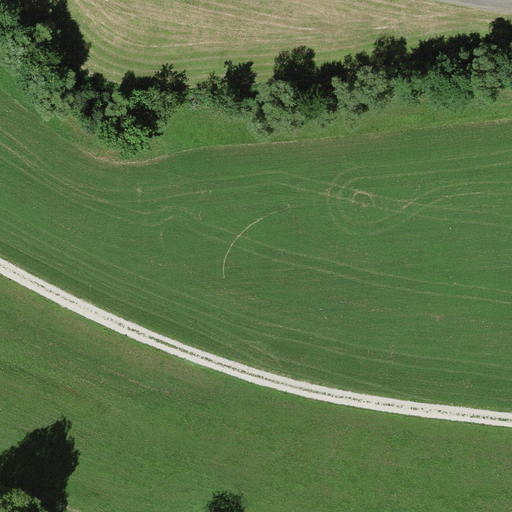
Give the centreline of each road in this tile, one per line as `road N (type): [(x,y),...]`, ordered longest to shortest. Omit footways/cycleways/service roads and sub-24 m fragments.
road 1 (track): [(511,420),(319,395),(251,376),(155,341),(0,266)]
road 2 (track): [(0,73),(53,127),(77,137),(511,94)]
